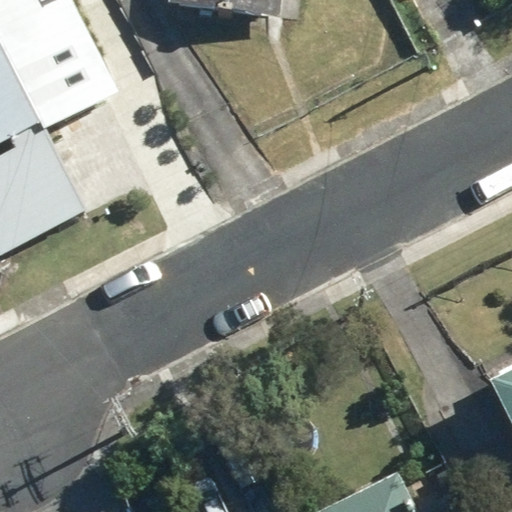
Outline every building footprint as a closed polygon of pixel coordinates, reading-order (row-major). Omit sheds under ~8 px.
[(0,0),(0,153),(133,98),(78,0),(0,0)] [(169,0),(169,1),(276,9),(276,0),(169,0)] [(0,233),(9,252),(30,244),(112,202),(69,136),(0,167),(0,233)] [(511,362),(489,373),(511,422),(511,362)] [(413,511),(396,477),(326,511),(413,511)]
